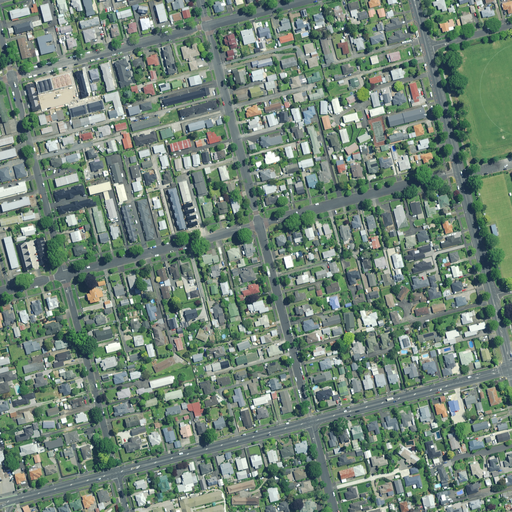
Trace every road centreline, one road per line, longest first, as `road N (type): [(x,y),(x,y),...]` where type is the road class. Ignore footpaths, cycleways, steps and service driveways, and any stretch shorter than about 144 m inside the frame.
road 1 (residential): [(458,171),(258,224)]
road 2 (tertiary): [(311,421),(510,369)]
road 3 (residential): [(64,275),(116,473)]
road 4 (residential): [(12,77),(64,275)]
road 5 (residential): [(258,224),(207,26)]
road 6 (residential): [(311,421),(258,224)]
road 7 (tertiary): [(116,473),(311,421)]
road 8 (residential): [(12,77),(207,26)]
road 9 (residential): [(258,224),(64,275)]
road 10 (secondary): [(458,171),(426,47)]
road 11 (secondary): [(490,294),(458,171)]
road 12 (tertiary): [(0,503),(116,473)]
